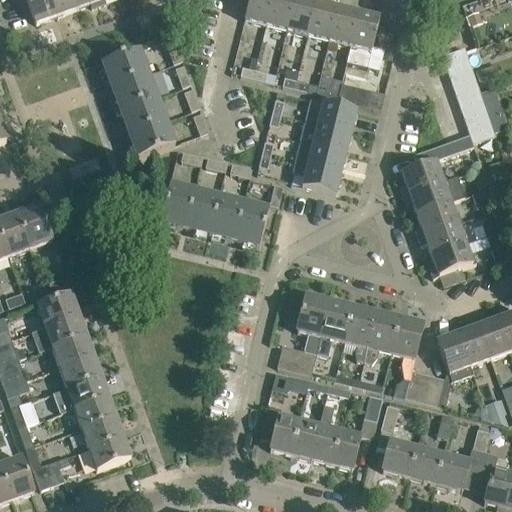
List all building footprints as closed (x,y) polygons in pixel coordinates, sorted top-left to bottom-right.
[(47,0),(25,0),(36,28),(55,21),(47,0)] [(47,0),(55,21),(76,14),(70,0),(47,0)] [(70,0),(76,14),(97,6),(94,0),(70,0)] [(250,0),(245,25),(266,30),(273,0),(250,0)] [(273,0),(266,30),(287,35),(295,1),(290,0),(273,0)] [(460,0),(421,0),(426,13),(461,1),(460,0)] [(287,35),(308,40),(316,6),(295,1),(287,35)] [(308,40),(329,46),(338,12),(316,6),(308,40)] [(338,48),(350,51),(359,17),(338,12),(329,46),(327,54),(336,56),(338,48)] [(467,20),(471,31),(483,27),(479,15),(467,20)] [(350,51),(351,51),(348,59),(357,61),(359,53),(372,56),(380,22),(359,17),(350,51)] [(438,25),(447,50),(461,45),(453,20),(438,25)] [(389,36),(386,46),(396,49),(398,38),(389,36)] [(167,50),(174,69),(182,66),(175,47),(167,50)] [(442,60),(446,72),(469,64),(465,52),(442,60)] [(102,68),(120,116),(157,102),(140,54),(102,68)] [(253,84),(255,75),(258,63),(252,61),(249,73),(243,72),(241,80),(253,84)] [(446,72),(450,84),(473,76),(469,64),(446,72)] [(475,75),(481,91),(504,83),(498,67),(475,75)] [(176,73),(183,93),(191,89),(184,70),(176,73)] [(255,75),(253,84),(265,87),(267,78),(255,75)] [(450,84),(454,95),(477,87),(473,76),(450,84)] [(328,102),(337,104),(342,84),(321,79),(316,99),(328,102)] [(283,91),(295,94),(297,85),(284,82),(283,91)] [(297,85),(295,94),(307,97),(309,88),(297,85)] [(454,95),(458,107),(481,99),(477,87),(454,95)] [(184,97),(191,116),(200,113),(193,94),(184,97)] [(278,96),(272,117),(281,119),(284,107),(286,98),(278,96)] [(351,98),(340,96),(338,105),(349,108),(351,98)] [(458,107),(462,118),(485,110),(481,99),(458,107)] [(120,116),(137,163),(175,150),(157,102),(120,116)] [(323,107),(318,128),(352,137),(357,115),(323,107)] [(462,118),(466,130),(489,122),(485,110),(462,118)] [(281,119),(272,117),(269,129),(278,132),(281,119)] [(193,121),(200,140),(209,137),(202,118),(193,121)] [(489,122),(466,130),(473,149),(496,141),(489,122)] [(306,125),(301,146),(346,158),(352,137),(318,128),(306,125)] [(401,192),(404,201),(447,185),(444,176),(440,177),(436,166),(455,159),(474,152),(470,140),(414,160),(418,172),(402,178),(406,190),(401,192)] [(301,146),(295,167),(341,179),(346,158),(301,146)] [(265,147),(262,159),(271,161),(274,149),(265,147)] [(181,166),(191,168),(193,159),(183,157),(181,166)] [(193,159),(191,168),(201,171),(203,162),(193,159)] [(271,161),(262,159),(259,171),(268,174),(271,161)] [(206,172),(216,174),(218,166),(208,163),(206,172)] [(218,166),(216,174),(225,177),(228,168),(218,166)] [(341,179),(295,167),(293,178),(305,181),(302,192),(336,200),(341,179)] [(230,178),(241,180),(243,172),(232,169),(230,178)] [(243,172),(241,180),(236,197),(246,199),(252,174),(243,172)] [(412,207),(417,219),(450,207),(465,202),(458,182),(447,185),(404,201),(407,209),(412,207)] [(264,199),(272,201),(275,190),(266,188),(264,199)] [(160,227),(210,240),(219,201),(170,189),(160,227)] [(275,190),(272,201),(270,210),(279,212),(283,192),(275,190)] [(483,211),(485,218),(492,216),(486,201),(492,199),(489,192),(472,199),(477,213),(483,211)] [(219,201),(210,240),(259,252),(269,214),(219,201)] [(416,233),(419,242),(462,227),(458,217),(454,218),(450,207),(417,219),(421,231),(416,233)] [(40,210),(17,219),(30,253),(52,245),(48,234),(63,228),(56,210),(41,215),(40,210)] [(482,227),(487,241),(499,236),(492,216),(485,218),(487,225),(482,227)] [(17,219),(0,224),(0,239),(8,261),(30,253),(17,219)] [(427,249),(431,261),(465,248),(461,237),(465,236),(462,227),(419,242),(422,250),(427,249)] [(499,236),(487,241),(490,249),(497,268),(509,264),(502,245),(499,236)] [(0,239),(0,264),(8,261),(0,239)] [(465,248),(431,261),(436,272),(430,274),(433,283),(476,268),(473,258),(469,259),(465,248)] [(50,288),(53,297),(69,291),(66,282),(50,288)] [(27,296),(31,305),(47,299),(43,290),(27,296)] [(6,304),(9,313),(25,307),(22,298),(6,304)] [(37,312),(45,332),(79,319),(72,299),(37,312)] [(313,372),(317,359),(329,306),(306,301),(297,336),(309,339),(305,356),(283,351),(280,363),(313,372)] [(333,345),(344,348),(352,312),(329,306),(317,359),(328,362),(333,345)] [(357,365),(364,367),(375,318),(352,312),(344,348),(357,352),(355,358),(357,365)] [(378,357),(390,360),(398,323),(375,318),(364,367),(373,369),(377,364),(378,357)] [(511,318),(499,324),(510,356),(511,355),(511,318)] [(45,332),(52,352),(87,340),(79,319),(45,332)] [(404,405),(415,407),(421,380),(411,378),(418,349),(423,329),(398,323),(390,360),(403,364),(401,370),(404,384),(409,385),(404,405)] [(499,324),(478,331),(490,364),(510,356),(499,324)] [(478,331),(457,339),(469,371),(490,364),(478,331)] [(0,348),(12,344),(8,335),(0,337),(0,348)] [(437,346),(449,379),(447,379),(445,386),(444,386),(437,413),(444,414),(450,388),(451,387),(453,387),(472,381),(469,371),(457,339),(437,346)] [(52,352),(59,373),(94,360),(87,340),(52,352)] [(0,348),(0,360),(16,355),(12,344),(0,348)] [(0,360),(0,371),(19,365),(16,355),(0,360)] [(59,373),(67,393),(101,380),(94,360),(59,373)] [(311,381),(313,372),(280,363),(277,372),(311,381)] [(0,371),(0,382),(0,383),(22,375),(19,365),(0,371)] [(0,383),(4,393),(26,385),(22,375),(0,383)] [(54,399),(61,418),(109,401),(101,380),(67,393),(67,394),(54,399)] [(334,387),(358,393),(360,385),(336,380),(334,387)] [(415,407),(426,410),(432,383),(421,380),(415,407)] [(426,410),(437,413),(444,386),(432,383),(426,410)] [(4,393),(11,413),(20,410),(16,400),(29,395),(26,385),(4,393)] [(358,393),(381,399),(382,391),(360,385),(358,393)] [(309,393),(329,398),(331,392),(311,386),(309,393)] [(331,392),(329,398),(349,404),(351,398),(331,392)] [(511,401),(510,402),(507,393),(501,395),(509,417),(511,415),(511,401)] [(74,414),(81,434),(116,422),(109,401),(61,418),(61,419),(74,414)] [(362,441),(373,444),(383,405),(371,402),(362,441)] [(502,403),(485,410),(491,426),(509,432),(510,431),(505,418),(507,417),(502,403)] [(11,413),(18,434),(27,430),(20,410),(11,413)] [(312,465),(333,470),(341,437),(331,434),(337,413),(326,410),(320,431),(312,465)] [(476,413),(473,421),(491,426),(485,410),(476,413)] [(270,455),(292,460),(300,426),(280,421),(282,414),(268,411),(260,444),(272,447),(270,455)] [(382,435),(393,439),(400,415),(388,411),(382,435)] [(438,442),(448,445),(452,428),(453,423),(443,421),(442,426),(438,442)] [(81,434),(89,454),(124,442),(116,422),(81,434)] [(300,426),(292,460),(312,465),(320,431),(300,426)] [(18,434),(26,454),(34,451),(27,430),(18,434)] [(464,490),(476,494),(485,458),(492,431),(491,431),(491,432),(480,430),(471,467),(444,460),(436,489),(462,496),(464,490)] [(341,437),(333,470),(352,475),(357,455),(360,442),(341,437)] [(124,442),(89,454),(96,475),(131,462),(124,442)] [(382,475),(410,482),(418,453),(390,446),(382,475)] [(34,451),(26,454),(40,495),(52,491),(44,470),(42,471),(34,451)] [(410,482),(436,489),(444,460),(418,453),(410,482)] [(498,511),(505,511),(511,488),(511,478),(506,477),(509,468),(506,464),(485,458),(476,494),(487,497),(484,508),(498,511)] [(68,462),(44,470),(52,491),(64,486),(60,474),(71,469),(68,462)] [(21,463),(0,470),(0,473),(12,505),(34,498),(21,463)] [(0,473),(0,509),(12,505),(0,473)]
